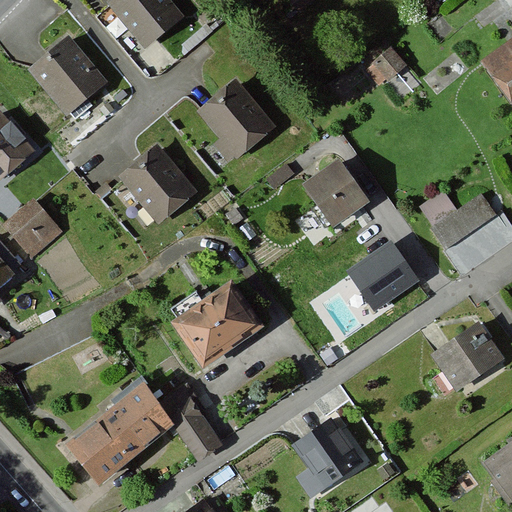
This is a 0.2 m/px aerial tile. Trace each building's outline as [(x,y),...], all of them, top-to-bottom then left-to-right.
[(170,0),(105,0),(143,48),(183,16),(170,0)] [(85,100),(104,83),(63,34),(20,69),(67,126),(90,106),(85,100)] [(511,35),(480,58),(511,103),(511,35)] [(405,68),(386,43),(333,84),(351,108),(405,68)] [(236,76),(195,111),(220,141),(214,146),(229,164),(277,125),(236,76)] [(0,188),(37,156),(0,108),(0,188)] [(113,176),(157,225),(196,191),(155,143),(113,176)] [(366,200),(336,156),(299,181),(330,225),(366,200)] [(441,190),(418,207),(448,248),(489,218),(474,197),(455,210),(441,190)] [(61,231),(28,197),(0,224),(0,228),(30,258),(61,231)] [(417,280),(391,242),(347,273),(373,310),(417,280)] [(0,285),(11,276),(0,262),(0,285)] [(228,280),(166,322),(200,369),(260,327),(228,280)] [(476,323),(429,355),(442,373),(430,382),(445,404),(504,362),(476,323)] [(141,385),(62,444),(93,487),(173,426),(168,418),(141,385)] [(213,439),(189,404),(168,418),(173,426),(191,453),(213,439)] [(328,415),(289,443),(320,486),(359,458),(328,415)] [(511,504),(511,440),(481,463),(511,505),(511,504)] [(212,511),(206,503),(193,511),(212,511)]
